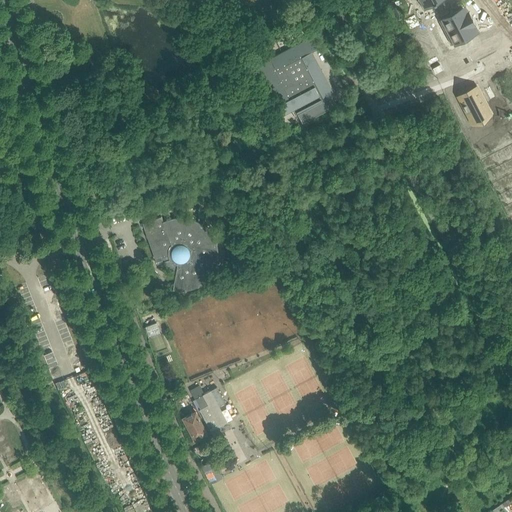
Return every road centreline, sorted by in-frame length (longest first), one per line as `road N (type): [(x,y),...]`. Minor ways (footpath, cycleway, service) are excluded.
road 1 (tertiary): [(186,511),(81,242)]
road 2 (tertiary): [(45,130),(4,0)]
